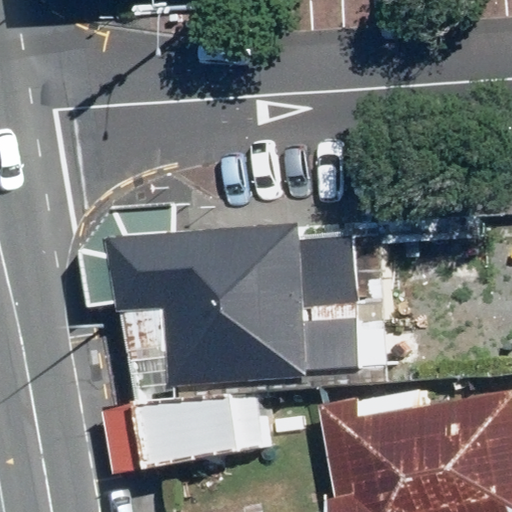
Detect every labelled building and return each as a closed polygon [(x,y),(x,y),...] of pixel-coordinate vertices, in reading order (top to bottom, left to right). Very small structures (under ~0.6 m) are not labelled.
[(101,304),(113,301),(108,235),(174,231),(175,204),(137,206),(111,208),(98,225),(78,251),(88,306),(101,304)] [(113,301),(113,310),(119,309),(164,306),(169,388),(174,388),(309,379),(309,370),(363,366),(353,233),(299,236),(299,222),(174,231),(108,235),(113,301)] [(175,401),(174,388),(169,388),(164,306),(119,309),(135,403),(175,401)] [(324,499),(326,511),(511,511),(511,390),(424,407),(421,390),(358,401),(357,398),(319,405),(336,497),(324,499)] [(135,403),(131,403),(142,469),(261,446),(256,395),(175,401),(135,403)] [(133,471),(142,469),(131,403),(120,405),(99,409),(111,475),(133,471)]
